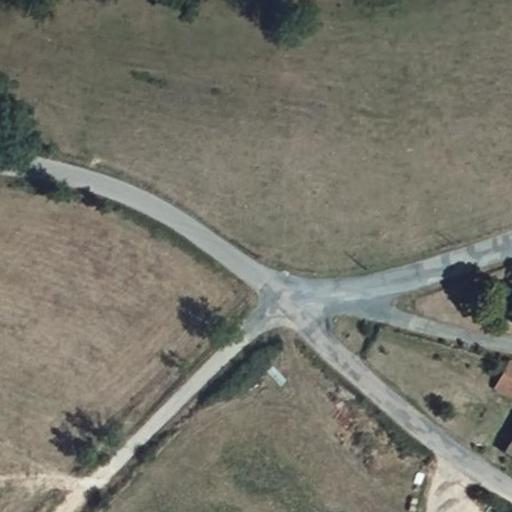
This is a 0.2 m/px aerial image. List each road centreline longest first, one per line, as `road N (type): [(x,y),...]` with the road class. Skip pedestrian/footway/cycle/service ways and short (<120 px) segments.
road 1 (unclassified): [(0,170),(96,183),(189,228),(281,294)]
road 2 (unclassified): [(281,294),(418,434),(511,492)]
road 3 (track): [(281,294),(68,511)]
road 4 (unclassified): [(511,242),(349,295),(281,294)]
